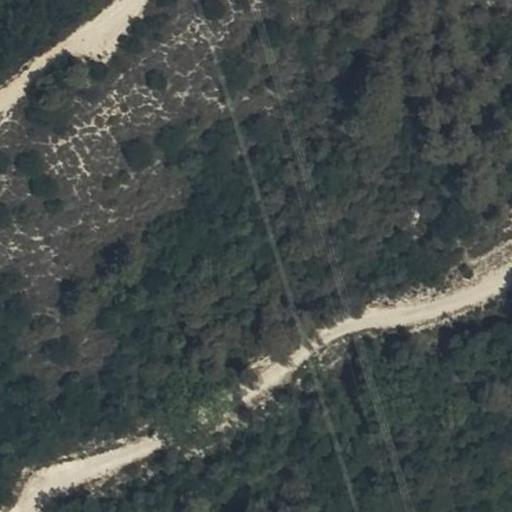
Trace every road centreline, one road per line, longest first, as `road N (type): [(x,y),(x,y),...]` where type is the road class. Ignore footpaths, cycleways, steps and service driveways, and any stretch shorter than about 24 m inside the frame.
road 1 (track): [(511,262),(161,438),(35,511)]
road 2 (track): [(0,93),(120,0)]
